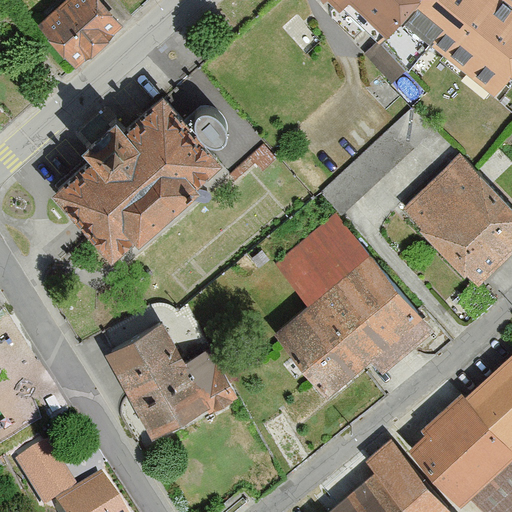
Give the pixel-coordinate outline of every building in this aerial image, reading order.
[(62,0),(38,23),(77,64),(123,21),(102,0),(62,0)] [(333,0),(382,44),(415,0),(333,0)] [(511,0),(415,0),(382,44),(405,66),(428,37),(493,91),(511,66),(511,0)] [(93,154),(54,189),(112,253),(136,231),(140,235),(199,182),(195,178),(220,156),(163,92),(126,125),(116,115),(83,144),(93,154)] [(413,104),(322,191),(342,213),(433,126),(413,104)] [(404,204),(479,279),(511,246),(511,203),(459,150),(404,204)] [(276,332),(328,392),(371,355),(382,368),(433,324),(337,212),(278,263),(311,302),(276,332)] [(108,350),(152,431),(206,402),(210,407),(236,393),(211,346),(185,360),(164,320),(108,350)] [(511,350),(466,395),(511,442),(511,350)] [(470,492),(489,511),(511,511),(511,456),(511,455),(511,442),(466,395),(461,389),(422,426),(426,430),(409,447),(461,501),(470,492)] [(325,511),(457,511),(389,436),(367,457),(376,466),(325,511)] [(50,440),(17,460),(43,502),(76,483),(50,440)] [(126,511),(102,473),(57,502),(63,511),(126,511)]
